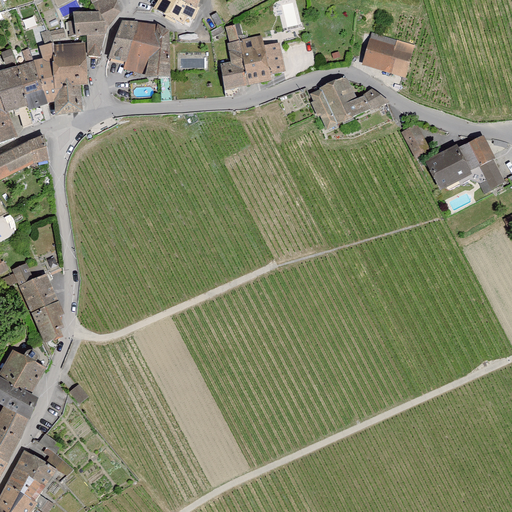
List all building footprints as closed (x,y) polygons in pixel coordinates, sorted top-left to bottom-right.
[(101,0),(92,0),(104,15),(114,28),(124,14),(118,0),(110,0),(103,2),(101,0)] [(202,12),(175,0),(163,0),(158,11),(193,29),(202,12)] [(175,0),(202,12),(206,0),(175,0)] [(104,15),(78,15),(82,38),(92,38),(91,58),(103,59),(114,28),(104,15)] [(142,25),(125,24),(113,61),(130,65),(142,25)] [(161,28),(142,25),(130,65),(129,71),(149,75),(161,28)] [(240,27),(230,30),(234,44),(232,45),(237,64),(225,67),(229,98),(241,96),(240,91),(277,85),(276,78),(291,73),(284,46),(270,48),(266,38),(244,43),(240,27)] [(175,34),(161,28),(149,75),(148,79),(175,79),(175,34)] [(65,29),(42,32),(44,42),(66,39),(65,29)] [(417,48),(375,36),(367,66),(409,78),(417,48)] [(56,47),(44,49),(47,59),(37,63),(53,105),(62,103),(57,50),(56,47)] [(88,47),(57,50),(62,103),(64,116),(88,113),(85,86),(93,86),(88,47)] [(1,54),(7,65),(17,60),(12,49),(1,54)] [(37,63),(22,69),(33,108),(34,112),(53,105),(37,63)] [(22,69),(0,74),(0,78),(12,114),(33,108),(22,69)] [(349,80),(315,96),(318,103),(315,104),(323,119),(325,118),(332,132),(391,103),(375,92),(368,98),(361,101),(349,80)] [(4,96),(0,98),(0,147),(21,138),(12,114),(4,96)] [(488,134),(433,160),(446,187),(486,168),(496,189),(511,182),(488,134)] [(32,144),(0,160),(0,176),(4,182),(39,165),(53,163),(48,138),(32,144)] [(28,267),(17,271),(35,314),(63,303),(51,277),(36,284),(28,267)] [(63,303),(35,314),(48,346),(71,336),(63,318),(68,316),(63,303)] [(51,370),(17,353),(4,378),(38,395),(51,370)] [(38,395),(4,378),(0,386),(0,401),(9,406),(36,420),(46,399),(38,395)] [(36,420),(9,406),(0,421),(0,456),(11,464),(36,420)] [(59,472),(27,453),(0,503),(0,511),(36,511),(41,507),(38,504),(59,472)] [(0,483),(11,464),(0,456),(0,483)]
